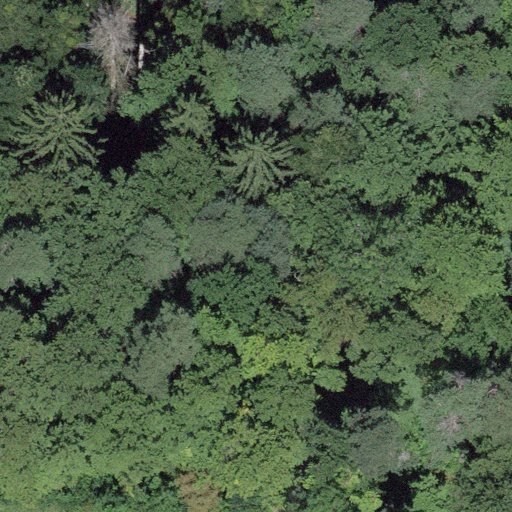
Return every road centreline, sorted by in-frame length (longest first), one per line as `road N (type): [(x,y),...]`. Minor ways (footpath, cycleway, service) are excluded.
road 1 (unclassified): [(464,207),(89,0)]
road 2 (track): [(0,360),(85,368),(197,354),(403,276)]
road 3 (track): [(299,511),(403,276)]
road 4 (track): [(403,276),(464,207),(511,67)]
